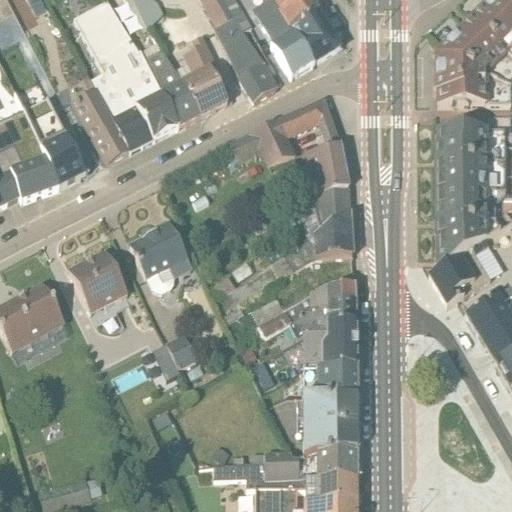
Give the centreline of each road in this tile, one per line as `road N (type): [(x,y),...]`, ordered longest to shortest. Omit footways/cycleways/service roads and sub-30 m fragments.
road 1 (residential): [(0,248),(321,87),(370,82)]
road 2 (primary): [(386,314),(390,511)]
road 3 (residential): [(511,451),(442,334),(386,314)]
road 4 (primary): [(370,82),(374,217),(385,256)]
road 5 (primary): [(385,256),(396,82)]
